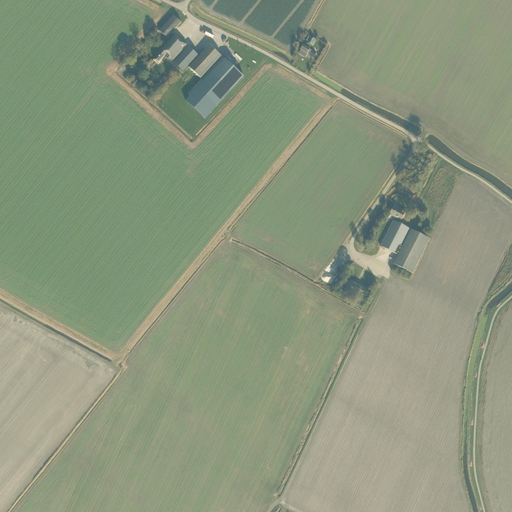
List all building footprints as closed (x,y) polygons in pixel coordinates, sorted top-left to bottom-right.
[(159,32),(167,39),(181,23),(174,16),(159,32)] [(189,69),(201,79),(221,57),(210,46),(199,57),(189,47),(188,49),(186,47),(187,46),(175,35),(161,50),(162,51),(153,60),(156,62),(157,61),(159,63),(163,59),(164,60),(166,58),(172,63),(183,51),(185,52),(174,64),(183,73),(196,59),(197,60),(189,69)] [(310,50),(307,49),(309,45),(306,43),(299,54),(305,58),(310,50)] [(143,67),(146,69),(153,62),(150,59),(143,67)] [(243,77),(224,60),(211,75),(197,90),(216,107),(229,92),(243,77)] [(165,78),(160,83),(164,86),(168,81),(165,78)] [(397,255),(399,256),(395,264),(412,273),(429,241),(411,232),(403,248),(401,247),(410,230),(402,226),(404,222),(401,221),(406,212),(400,209),(400,210),(394,207),(390,215),(395,218),(394,222),(393,221),(380,247),(397,255)] [(362,298),(367,288),(350,281),(346,290),(362,298)]
